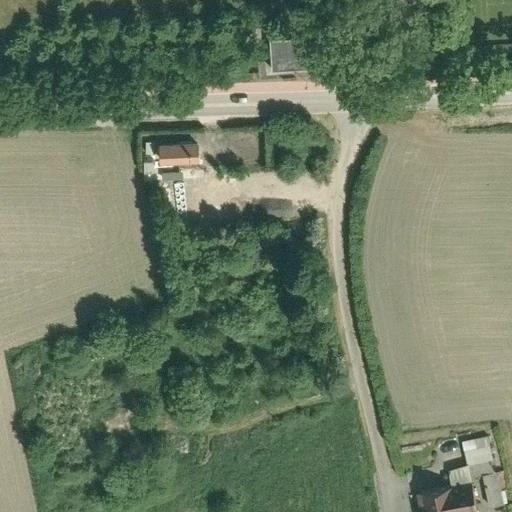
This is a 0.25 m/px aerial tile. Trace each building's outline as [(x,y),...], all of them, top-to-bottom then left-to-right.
[(307,22),(266,25),(268,57),(309,54),(307,22)] [(269,131),(146,134),(146,173),(270,170),(269,131)] [(459,442),(464,465),(466,464),(489,460),(484,437),(459,442)] [(444,469),(448,486),(469,482),(466,464),(464,465),(444,469)] [(448,486),(412,494),(415,511),(470,511),(475,511),(469,482),(448,486)]
